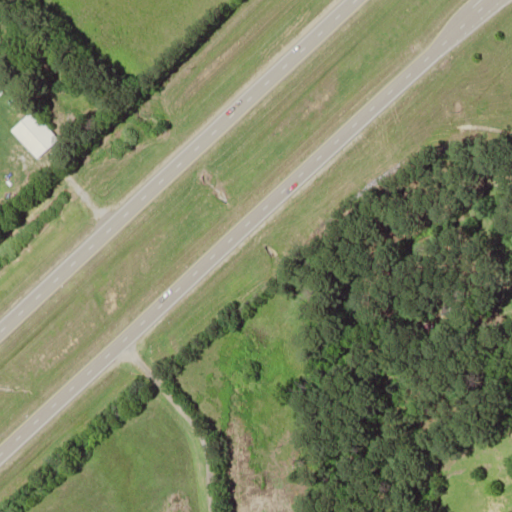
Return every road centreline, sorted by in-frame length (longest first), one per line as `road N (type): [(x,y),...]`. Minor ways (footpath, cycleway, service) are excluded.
road 1 (trunk): [(0,452),(491,0)]
road 2 (trunk): [(356,0),(0,329)]
